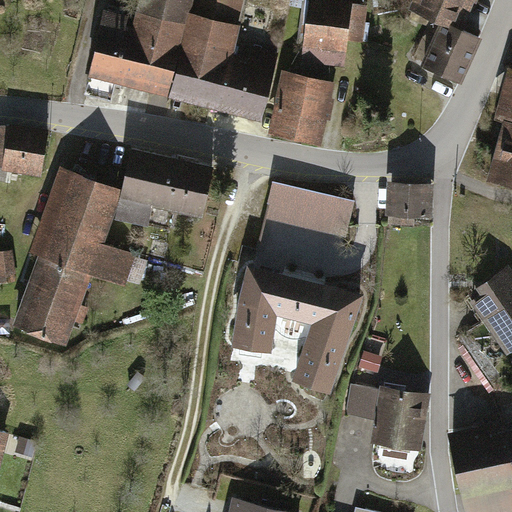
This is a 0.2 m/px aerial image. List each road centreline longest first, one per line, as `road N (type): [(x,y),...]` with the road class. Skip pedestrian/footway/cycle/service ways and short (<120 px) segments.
road 1 (unclassified): [(0,108),(334,164),(429,158)]
road 2 (residential): [(429,158),(444,183),(440,424),(449,511)]
road 3 (unclassified): [(429,158),(463,118),(511,0)]
